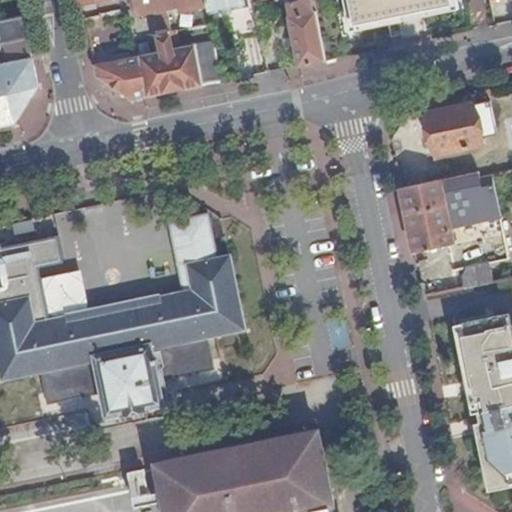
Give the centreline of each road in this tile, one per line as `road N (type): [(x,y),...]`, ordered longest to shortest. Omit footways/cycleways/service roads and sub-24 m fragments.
road 1 (residential): [(342,94),(432,511)]
road 2 (residential): [(342,94),(84,147)]
road 3 (residential): [(511,55),(342,94)]
road 4 (residential): [(84,147),(53,0)]
